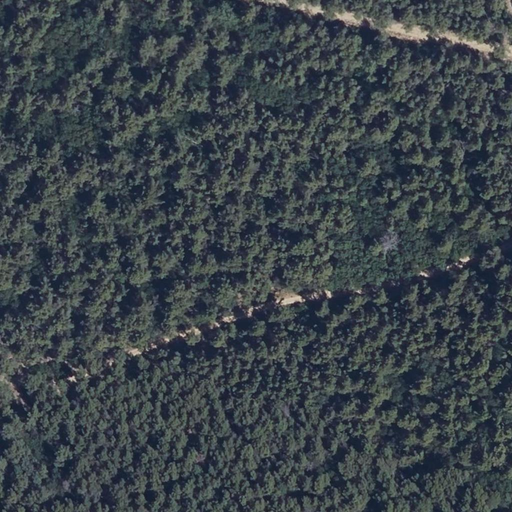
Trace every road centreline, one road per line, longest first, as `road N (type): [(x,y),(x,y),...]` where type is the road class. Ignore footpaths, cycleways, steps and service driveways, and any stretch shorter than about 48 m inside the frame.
road 1 (track): [(511,237),(321,284),(86,366)]
road 2 (track): [(266,0),(511,54)]
